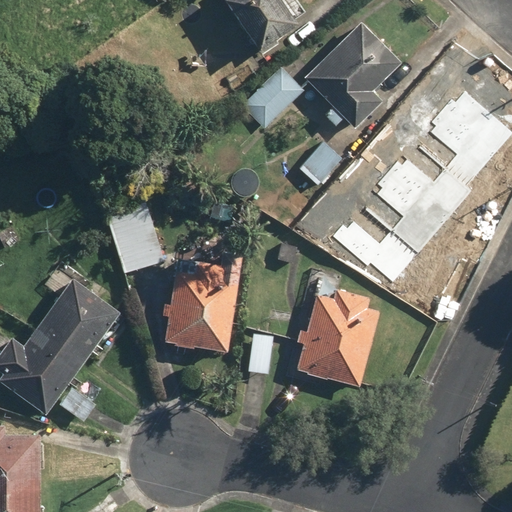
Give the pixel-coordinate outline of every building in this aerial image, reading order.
[(226,0),(262,51),(305,21),(290,0),(226,0)] [(359,128),(389,98),(381,89),(409,61),(361,15),(303,74),(359,128)] [(279,62),(239,102),(265,127),(304,88),(279,62)] [(511,130),(460,88),(335,238),(389,283),(511,136),(511,130)] [(345,157),(321,139),(300,166),(324,184),(345,157)] [(307,219),(315,225),(325,210),(288,185),(269,214),(298,233),(307,219)] [(168,259),(143,188),(103,202),(128,273),(168,259)] [(16,221),(0,228),(0,240),(5,250),(25,241),(16,221)] [(232,353),(244,249),(208,245),(207,261),(175,257),(164,345),(232,353)] [(124,309),(56,263),(43,281),(60,293),(25,343),(11,333),(0,349),(0,370),(4,374),(0,379),(0,380),(50,415),(59,403),(86,422),(100,401),(74,382),(124,309)] [(316,289),(315,294),(296,366),(363,384),(383,310),(371,307),(373,297),(335,287),(333,294),(316,289)] [(251,333),(250,372),(272,372),(273,333),(251,333)] [(41,511),(44,434),(9,433),(9,424),(0,423),(0,511),(41,511)]
